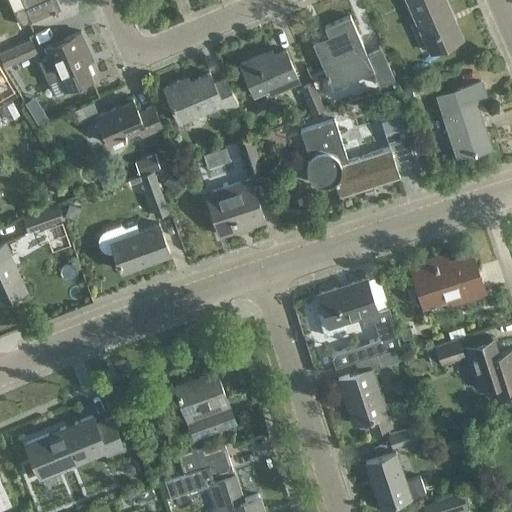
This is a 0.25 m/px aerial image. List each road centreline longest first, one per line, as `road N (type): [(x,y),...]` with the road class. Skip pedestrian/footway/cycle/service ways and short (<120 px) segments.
road 1 (residential): [(0,373),(261,274)]
road 2 (residential): [(261,274),(339,511)]
road 3 (residential): [(261,274),(487,199)]
road 4 (residential): [(268,0),(157,46),(128,40),(107,0)]
